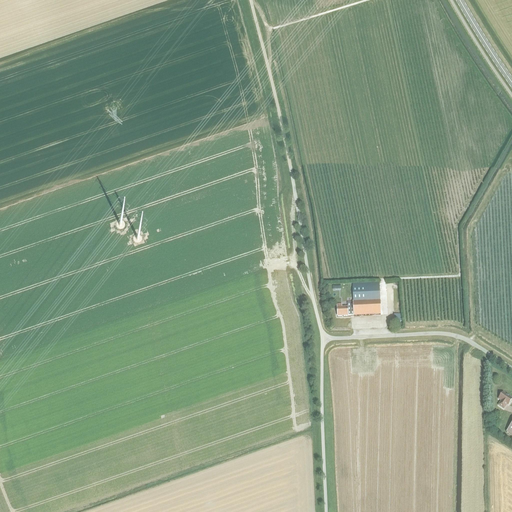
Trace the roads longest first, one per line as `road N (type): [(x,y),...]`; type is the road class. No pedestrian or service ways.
road 1 (unclassified): [(323,339),(251,0)]
road 2 (unclassified): [(511,368),(452,335),(323,339)]
road 3 (unclassified): [(325,511),(323,339)]
